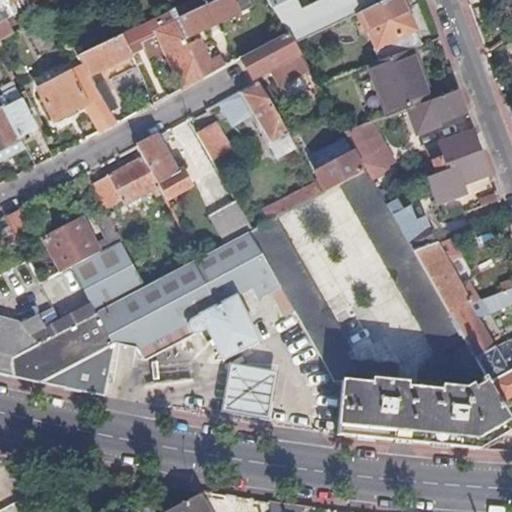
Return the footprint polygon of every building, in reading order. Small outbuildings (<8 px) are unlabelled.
[(222,0),(181,19),(189,39),(236,17),(229,2),(233,0),(222,0)] [(233,0),(229,2),(236,17),(250,11),(244,0),(233,0)] [(265,0),(287,35),(293,46),(356,16),(388,0),(265,0)] [(419,44),(398,0),(388,0),(356,16),(365,34),(367,33),(376,50),(373,52),(378,62),(408,49),(419,44)] [(185,47),(169,13),(132,30),(137,42),(153,34),(181,91),(201,80),(185,47)] [(0,38),(10,33),(4,21),(0,23),(0,38)] [(82,53),(76,56),(82,68),(88,77),(131,57),(121,35),(82,53)] [(293,46),(287,35),(240,60),(252,81),(269,71),(274,79),(284,74),(289,83),(308,73),(293,46)] [(199,41),(185,47),(201,80),(224,68),(219,57),(210,62),(199,41)] [(77,43),(70,47),(76,56),(82,53),(77,43)] [(408,49),(378,62),(369,66),(389,119),(404,113),(429,104),(408,49)] [(88,77),(82,68),(38,90),(54,122),(85,106),(100,133),(116,125),(88,77)] [(284,74),(274,79),(278,88),(289,83),(284,74)] [(293,149),(254,85),(219,105),(228,121),(245,110),(250,117),(275,160),(293,149)] [(18,96),(15,91),(0,98),(0,105),(2,109),(18,140),(36,130),(18,96)] [(23,93),(18,96),(36,130),(39,135),(44,132),(23,93)] [(465,114),(457,93),(429,104),(404,113),(413,138),(432,131),(431,128),(436,125),(465,114)] [(0,163),(24,150),(18,140),(2,109),(0,109),(0,163)] [(245,110),(228,121),(232,128),(250,117),(245,110)] [(215,126),(197,136),(212,162),(230,151),(215,126)] [(370,127),(345,136),(366,172),(372,181),(389,171),(387,168),(378,153),(386,149),(372,126),(370,127)] [(172,136),(169,131),(134,149),(141,160),(161,196),(166,204),(190,190),(181,173),(184,171),(180,162),(175,164),(165,144),(168,142),(167,139),(172,136)] [(481,155),(473,133),(437,147),(442,159),(432,163),(436,172),(481,155)] [(386,149),(378,153),(387,168),(395,164),(386,149)] [(481,155),(436,172),(424,176),(435,205),(465,195),(462,187),(489,176),(481,155)] [(338,188),(362,174),(352,156),(314,176),(324,195),(338,188)] [(90,187),(103,212),(120,203),(123,208),(152,193),(155,198),(161,196),(141,160),(90,187)] [(372,181),(366,172),(362,174),(338,188),(436,359),(464,342),(448,314),(414,255),(389,213),(372,181)] [(321,197),(314,185),(279,205),(285,215),(321,197)] [(210,219),(225,247),(249,234),(253,232),(236,203),(210,219)] [(19,210),(4,218),(18,244),(33,235),(19,210)] [(395,210),(389,213),(414,255),(434,247),(435,246),(429,231),(412,236),(414,231),(403,212),(398,216),(395,210)] [(61,273),(71,268),(120,243),(103,212),(94,216),(107,240),(95,247),(81,222),(44,241),(61,273)] [(342,380),(342,386),(351,371),(351,364),(347,356),(352,353),(277,220),(253,232),(249,234),(280,289),(294,314),(307,336),(322,362),(332,384),(342,380)] [(145,289),(0,366),(0,377),(17,381),(91,397),(101,399),(116,349),(138,356),(142,364),(206,331),(223,363),(258,344),(235,299),(252,290),(259,301),(270,295),(280,289),(249,234),(225,247),(198,261),(151,286),(145,289)] [(0,319),(0,366),(145,289),(142,284),(120,243),(71,268),(90,304),(44,329),(36,316),(19,324),(0,319)] [(434,247),(414,255),(448,314),(479,303),(467,283),(458,289),(434,247)] [(17,258),(21,267),(28,263),(23,254),(17,258)] [(142,284),(145,289),(151,286),(148,280),(142,284)] [(511,286),(511,283),(500,287),(503,294),(511,291),(511,286)] [(280,289),(270,295),(284,319),(294,314),(280,289)] [(479,303),(448,314),(464,342),(474,359),(493,350),(476,320),(511,307),(511,291),(503,294),(479,303)] [(511,357),(503,363),(496,350),(494,351),(493,350),(474,359),(485,379),(489,385),(511,372),(511,357)] [(511,372),(489,385),(500,405),(511,398),(511,372)] [(489,385),(485,379),(480,381),(483,385),(466,395),(342,386),(341,388),(340,407),(336,438),(428,448),(447,449),(511,453),(511,426),(500,405),(489,385)] [(341,388),(342,386),(342,380),(332,384),(334,390),(341,388)] [(0,461),(10,456),(0,453),(0,461)] [(206,511),(199,497),(170,511),(206,511)]
